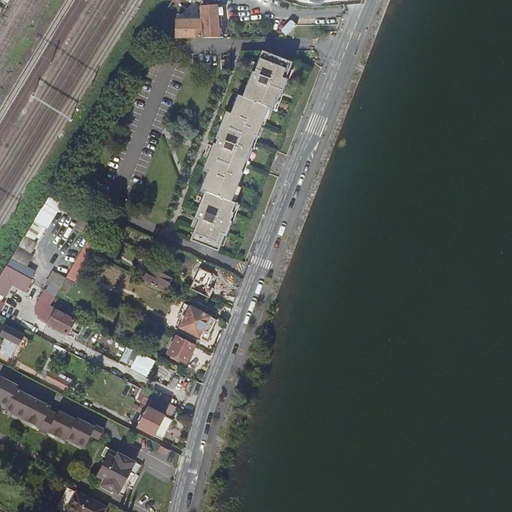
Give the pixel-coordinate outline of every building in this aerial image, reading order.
[(177,36),(222,37),(221,18),(224,15),(223,9),(221,7),(201,7),(202,19),(176,19),(177,36)] [(211,155),(205,171),(210,173),(203,192),(207,193),(198,218),(201,219),(198,227),(192,242),(219,252),(220,253),(226,235),(228,236),(234,223),(232,222),(238,205),(233,203),(244,173),(242,173),(247,161),(249,162),(254,149),(252,148),(256,136),(259,136),(270,108),(272,108),(272,109),(275,110),(279,101),(282,92),(284,93),(289,80),(287,79),(293,65),(280,60),(265,54),(259,71),(258,74),(255,73),(245,98),(240,96),(233,115),(228,113),(218,138),(220,139),(218,145),(216,144),(211,155)] [(231,70),(230,61),(222,61),(222,70),(231,70)] [(67,200),(52,193),(45,204),(61,212),(62,210),(67,200)] [(67,200),(62,210),(82,218),(75,231),(82,235),(94,212),(68,200),(67,200)] [(102,215),(96,228),(103,231),(109,218),(102,215)] [(34,221),(19,246),(28,252),(44,227),(34,221)] [(103,231),(96,228),(82,250),(89,253),(103,231)] [(19,246),(11,259),(26,266),(33,255),(28,252),(19,246)] [(11,259),(7,266),(32,279),(36,272),(26,266),(11,259)] [(144,280),(166,291),(171,281),(159,275),(163,266),(153,261),(144,280)] [(7,266),(0,276),(0,294),(5,297),(12,285),(26,292),(32,279),(7,266)] [(190,289),(210,298),(214,290),(209,287),(214,275),(200,269),(195,280),(194,280),(190,289)] [(63,283),(72,288),(75,282),(66,278),(63,283)] [(49,324),(56,310),(50,307),(55,297),(59,290),(49,284),(46,290),(44,289),(35,306),(35,314),(39,316),(37,318),(49,324)] [(188,320),(183,328),(199,337),(203,330),(208,333),(216,319),(192,307),(186,319),(188,320)] [(49,324),(68,334),(76,320),(56,310),(49,324)] [(0,349),(13,356),(17,347),(20,349),(28,336),(16,330),(18,327),(12,324),(11,326),(7,325),(3,334),(7,336),(0,349)] [(196,344),(178,335),(169,354),(187,362),(196,344)] [(134,370),(168,387),(176,371),(143,354),(134,370)] [(47,378),(69,389),(73,382),(47,369),(44,375),(47,376),(47,378)] [(0,403),(7,407),(5,411),(40,428),(39,431),(47,435),(48,432),(66,441),(68,439),(86,448),(92,435),(100,439),(105,430),(96,425),(96,426),(78,417),(77,419),(60,410),(58,414),(50,410),(52,406),(17,389),(18,385),(1,377),(0,377),(0,403)] [(177,404),(144,387),(139,398),(144,400),(141,405),(136,403),(134,406),(139,409),(133,421),(136,423),(137,423),(165,437),(176,417),(172,415),(177,404)] [(103,484),(125,496),(142,465),(107,446),(102,454),(109,457),(99,475),(106,479),(103,484)] [(170,450),(161,446),(158,451),(167,456),(170,450)] [(117,511),(93,499),(86,511),(117,511)]
